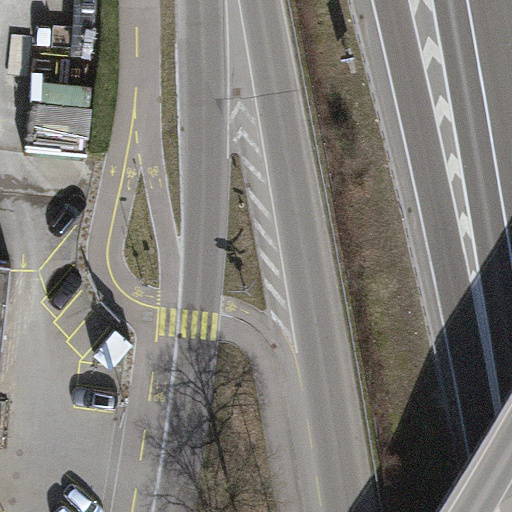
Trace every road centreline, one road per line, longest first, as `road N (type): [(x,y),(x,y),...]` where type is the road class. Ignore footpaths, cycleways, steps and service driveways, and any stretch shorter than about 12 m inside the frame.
road 1 (primary): [(262,0),(348,511)]
road 2 (secondary): [(202,0),(205,190),(175,511)]
road 3 (motorway): [(391,0),(421,125),(511,351)]
road 4 (motorway): [(486,0),(511,143)]
